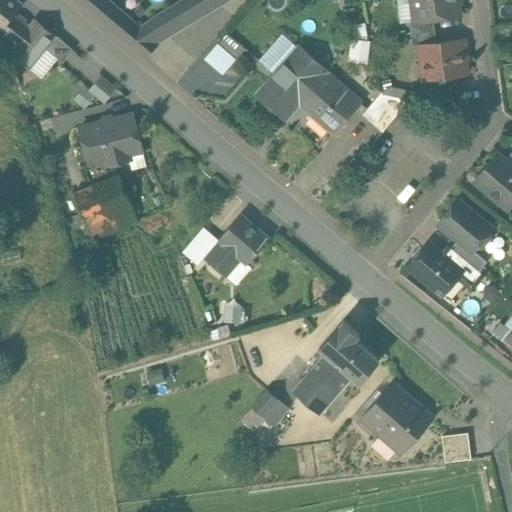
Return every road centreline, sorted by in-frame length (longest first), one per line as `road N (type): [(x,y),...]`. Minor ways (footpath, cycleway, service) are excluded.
road 1 (residential): [(365,275),(49,0)]
road 2 (residential): [(479,0),(493,116),(365,275)]
road 3 (residential): [(511,397),(365,275)]
